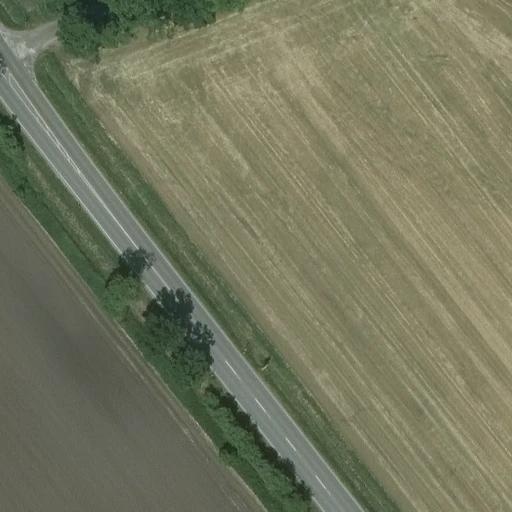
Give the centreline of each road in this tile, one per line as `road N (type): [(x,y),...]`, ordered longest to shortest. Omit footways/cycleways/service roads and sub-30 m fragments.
road 1 (secondary): [(338,511),(151,272),(0,59)]
road 2 (unclassified): [(0,56),(140,0)]
